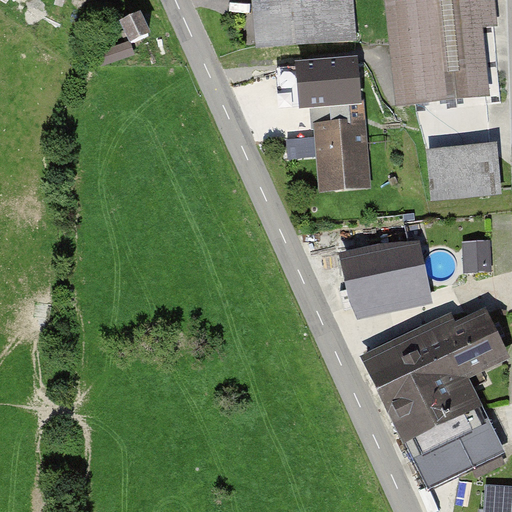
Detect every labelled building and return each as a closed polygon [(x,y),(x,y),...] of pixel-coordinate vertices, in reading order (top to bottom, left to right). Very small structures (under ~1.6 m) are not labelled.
[(332,0),(254,0),(257,47),(335,42),(332,0)] [(395,0),(404,104),(479,94),(472,27),(493,25),(490,0),(395,0)] [(116,6),(119,41),(149,39),(146,4),(116,6)] [(136,41),(103,46),(105,61),(139,56),(136,41)] [(362,68),(309,73),(320,197),(373,192),(362,68)] [(502,147),(432,153),(437,203),(506,196),(502,147)] [(492,243),(464,244),(466,276),(494,275),(492,243)] [(425,246),(344,259),(354,315),(434,301),(425,246)] [(511,365),(488,309),(368,360),(403,441),(511,394),(511,365)] [(511,511),(511,488),(488,487),(485,511),(511,511)]
